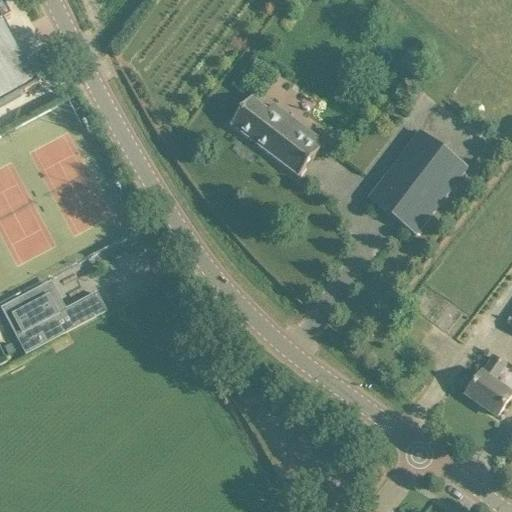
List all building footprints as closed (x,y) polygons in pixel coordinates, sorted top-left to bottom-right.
[(0,0),(0,107),(40,85),(5,22),(12,18),(2,0),(0,0)] [(231,125),(299,177),(325,144),(274,105),(269,111),(252,98),(231,125)] [(369,199),(417,236),(468,169),(420,133),(369,199)] [(2,310),(26,354),(26,355),(108,312),(97,292),(66,309),(52,281),(1,308),(2,310)] [(498,417),(509,401),(511,397),(511,394),(494,383),(506,366),(494,358),(482,374),(467,396),(498,417)]
